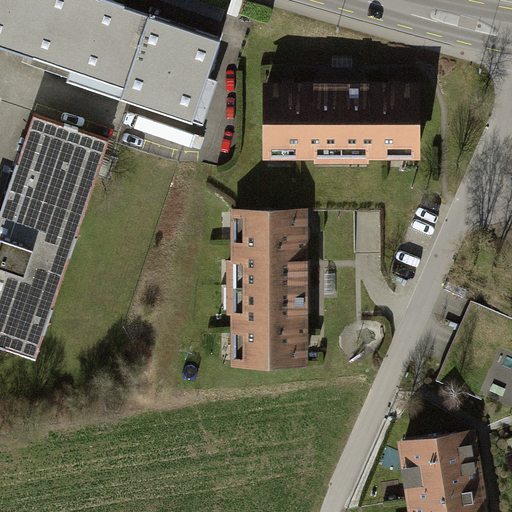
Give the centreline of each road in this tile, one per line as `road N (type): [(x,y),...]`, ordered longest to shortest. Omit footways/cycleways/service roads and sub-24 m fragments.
road 1 (residential): [(471,196),(389,379)]
road 2 (track): [(330,511),(389,379)]
road 3 (primary): [(370,0),(511,31)]
